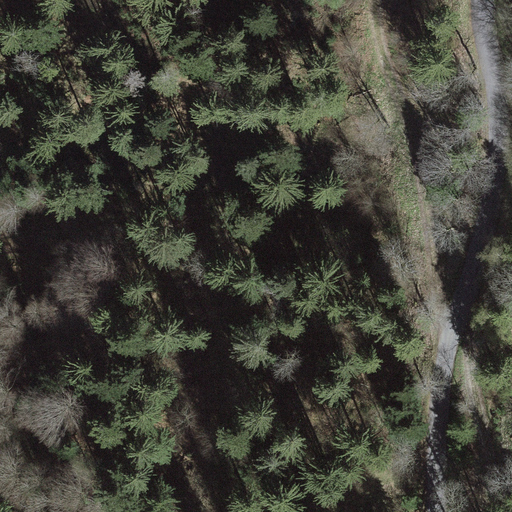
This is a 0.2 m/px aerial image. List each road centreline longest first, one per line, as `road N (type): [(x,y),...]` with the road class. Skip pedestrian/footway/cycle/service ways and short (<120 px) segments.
road 1 (unclassified): [(485,0),(497,136),(442,388),(439,511)]
road 2 (track): [(375,0),(376,37),(419,159),(441,300),(453,326)]
road 3 (track): [(498,511),(453,326)]
